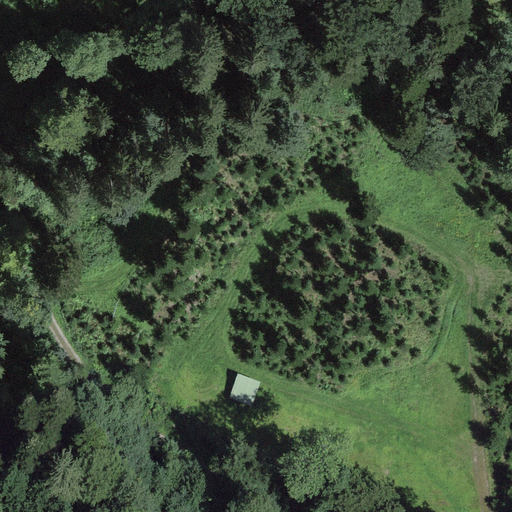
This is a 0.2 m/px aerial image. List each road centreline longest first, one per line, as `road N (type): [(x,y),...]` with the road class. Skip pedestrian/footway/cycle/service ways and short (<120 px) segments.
road 1 (track): [(85,285),(218,361),(423,436),(464,440),(473,429),(480,373),(474,279),(407,230),(331,211),(288,217),(215,325)]
road 2 (track): [(232,0),(239,38),(155,240),(105,284),(34,297),(19,313),(27,334),(87,370),(115,409)]
road 3 (track): [(115,409),(252,511)]
